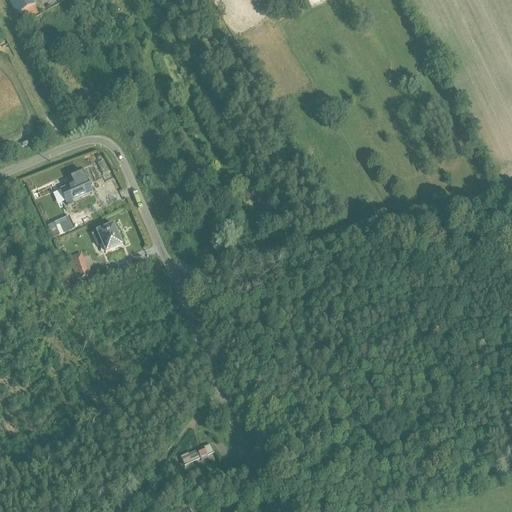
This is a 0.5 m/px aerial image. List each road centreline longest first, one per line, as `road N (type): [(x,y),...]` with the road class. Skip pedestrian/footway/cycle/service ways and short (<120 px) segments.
road 1 (residential): [(173,270),(511,192)]
road 2 (unclassified): [(0,174),(73,143),(105,140),(124,163),(173,270)]
road 3 (residential): [(221,396),(118,511)]
road 4 (residential): [(221,396),(173,270)]
road 5 (residential): [(275,511),(221,396)]
